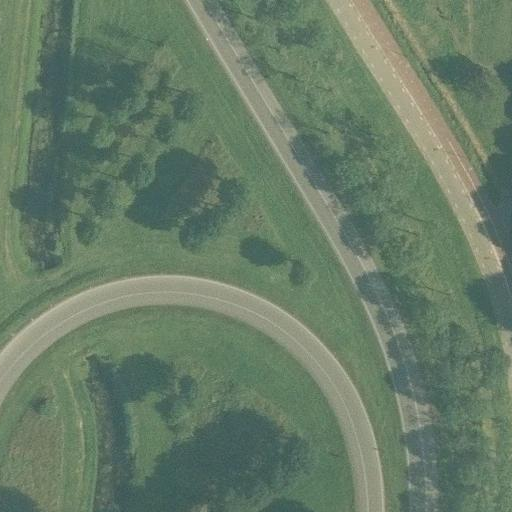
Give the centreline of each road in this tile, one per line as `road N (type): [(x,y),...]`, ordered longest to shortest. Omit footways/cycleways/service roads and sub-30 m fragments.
road 1 (motorway): [(417,511),(412,432),(393,354),(365,288),(194,0)]
road 2 (motorway): [(0,373),(26,339),(84,305),(142,290),(202,292),(250,306),(301,338),(334,375),(361,423),(376,511)]
road 3 (unclassified): [(511,340),(464,207),(339,0)]
